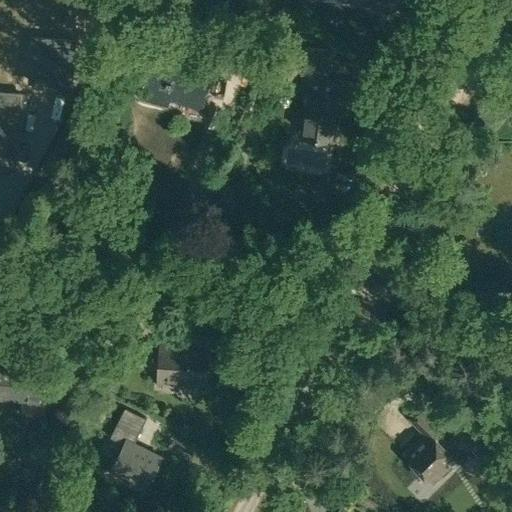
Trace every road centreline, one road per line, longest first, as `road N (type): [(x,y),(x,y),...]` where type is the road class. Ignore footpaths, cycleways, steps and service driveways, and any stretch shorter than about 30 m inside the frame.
road 1 (residential): [(241,511),(349,290),(321,297),(0,268)]
road 2 (track): [(349,290),(496,0)]
road 3 (track): [(511,297),(349,290)]
